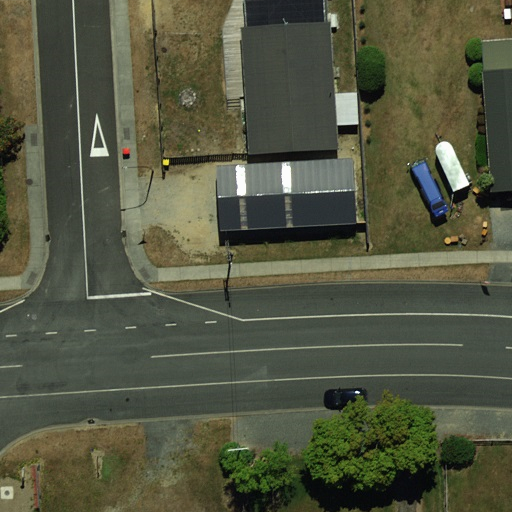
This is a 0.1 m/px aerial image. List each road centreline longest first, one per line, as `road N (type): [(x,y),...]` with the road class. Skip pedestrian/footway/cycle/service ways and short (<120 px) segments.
road 1 (residential): [(92,360),(411,343),(511,347)]
road 2 (residential): [(73,0),(92,360)]
